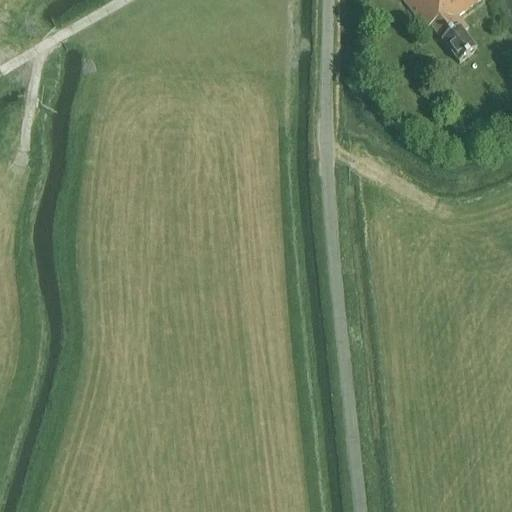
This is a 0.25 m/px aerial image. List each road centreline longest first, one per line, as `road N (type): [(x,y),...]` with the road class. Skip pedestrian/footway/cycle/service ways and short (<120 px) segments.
road 1 (unclassified): [(364,511),(326,168),(328,0)]
road 2 (track): [(122,0),(3,69)]
